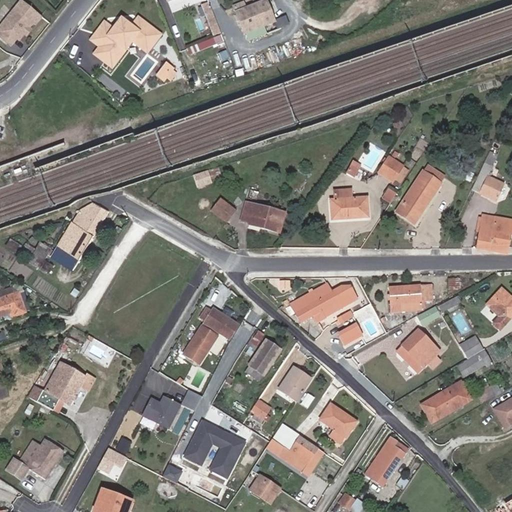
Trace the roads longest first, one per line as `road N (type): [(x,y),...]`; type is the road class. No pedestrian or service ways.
road 1 (residential): [(232,262),(237,279),(353,379),(477,511)]
road 2 (residential): [(64,511),(211,253)]
road 3 (residential): [(232,262),(511,261)]
road 4 (unknown): [(19,345),(62,333),(79,319),(144,213)]
road 5 (residential): [(0,97),(85,0)]
road 6 (unknown): [(387,414),(317,511)]
